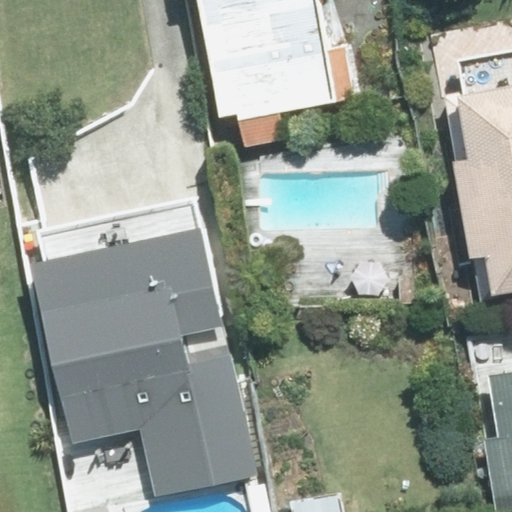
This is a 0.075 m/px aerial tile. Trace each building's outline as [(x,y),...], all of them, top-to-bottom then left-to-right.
[(201,0),(220,109),(240,106),(247,143),(289,135),(283,98),(357,85),(349,39),(329,43),(321,0),(201,0)] [(511,0),(505,0),(420,18),(444,112),(420,117),(451,251),(511,238),(511,0)] [(206,213),(36,249),(75,433),(142,419),(157,489),(260,467),(206,213)] [(511,319),(455,332),(472,399),(448,402),(458,453),(511,440),(511,319)] [(342,511),(338,485),(290,494),(293,511),(342,511)]
